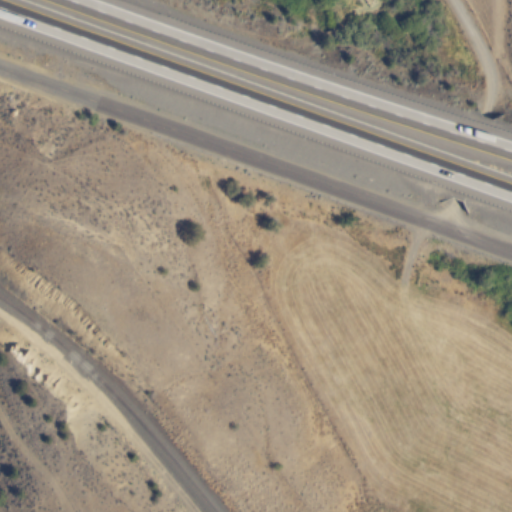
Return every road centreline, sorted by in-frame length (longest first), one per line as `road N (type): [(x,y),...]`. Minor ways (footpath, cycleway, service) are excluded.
road 1 (tertiary): [(511,250),(0,67)]
road 2 (motorway): [(0,1),(511,180)]
road 3 (motorway): [(511,145),(90,0)]
